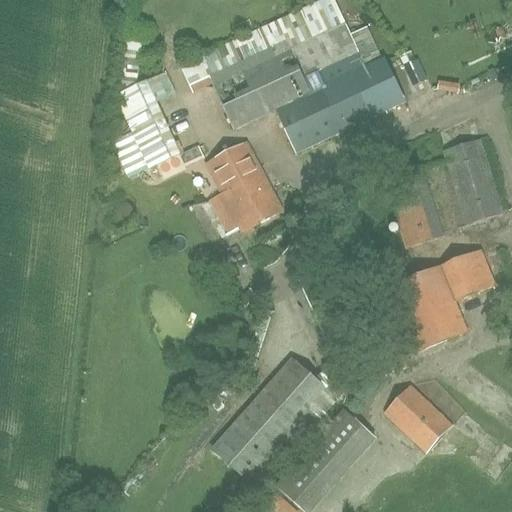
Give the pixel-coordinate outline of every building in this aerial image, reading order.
[(395,82),(391,84),(367,28),(348,36),(332,0),(325,0),(180,67),(193,96),(212,87),(234,134),(279,114),(288,134),(286,135),(297,157),(407,106),(395,82)] [(495,31),(501,41),(507,38),(501,28),(495,31)] [(115,98),(132,135),(112,143),(129,180),(148,171),(158,167),(165,182),(186,172),(179,157),(181,156),(157,104),(173,97),(171,93),(172,92),(165,75),(115,98)] [(444,154),(467,228),(503,216),(480,143),(444,154)] [(259,170),(255,163),(246,146),(208,167),(224,196),(209,204),(210,205),(251,182),(248,177),(259,170)] [(245,234),(255,228),(283,213),(259,170),(248,177),(251,182),(210,205),(223,229),(238,221),(245,234)] [(385,183),(407,252),(444,240),(422,171),(385,183)] [(394,288),(421,354),(468,335),(456,304),(497,288),(482,253),(394,288)] [(335,398),(336,401),(337,403),(348,393),(363,377),(354,355),(352,355),(316,270),(290,281),(326,367),(322,369),(335,398)] [(363,327),(383,380),(410,370),(389,318),(363,327)] [(336,401),(335,398),(291,360),(211,451),(257,491),(336,401)] [(455,428),(411,387),(383,417),(426,457),(455,428)] [(299,511),(311,511),(375,441),(344,414),(276,491),(299,511)]
